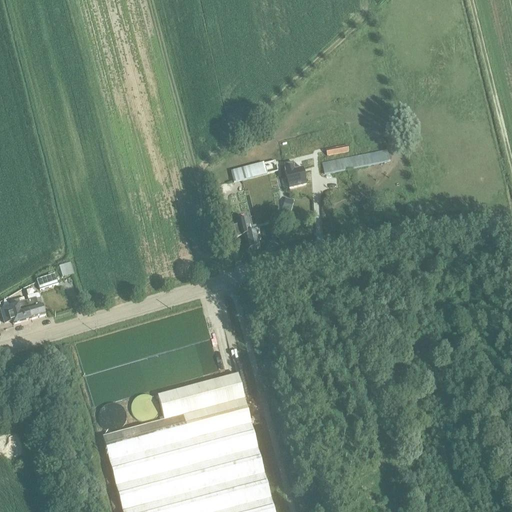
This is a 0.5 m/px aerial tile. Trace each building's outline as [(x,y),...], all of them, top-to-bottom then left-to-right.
[(347,148),(326,152),(327,159),(349,154),(347,148)] [(357,158),(360,171),(389,165),(387,152),(357,158)] [(264,164),(231,173),(234,186),(281,173),(277,158),(272,159),(273,163),(264,165),(264,164)] [(360,171),(357,158),(321,165),(324,178),(360,171)] [(293,169),(284,171),(289,190),(306,186),(302,171),(304,171),(301,163),(292,165),(293,169)] [(239,227),(234,229),(236,239),(244,237),(248,252),(253,251),(254,252),(257,251),(258,250),(259,249),(258,242),(260,241),(259,234),(255,234),(255,232),(249,233),(247,221),(238,223),(239,227)] [(70,265),(59,268),(63,280),(74,276),(70,265)] [(55,276),(36,282),(40,293),(58,287),(55,276)] [(31,322),(26,304),(25,304),(24,300),(10,304),(11,308),(0,311),(4,326),(12,324),(13,328),(31,322)] [(26,304),(31,322),(46,318),(42,308),(40,301),(28,304),(26,304)] [(164,424),(102,440),(121,511),(273,511),(238,378),(157,399),(164,424)]
